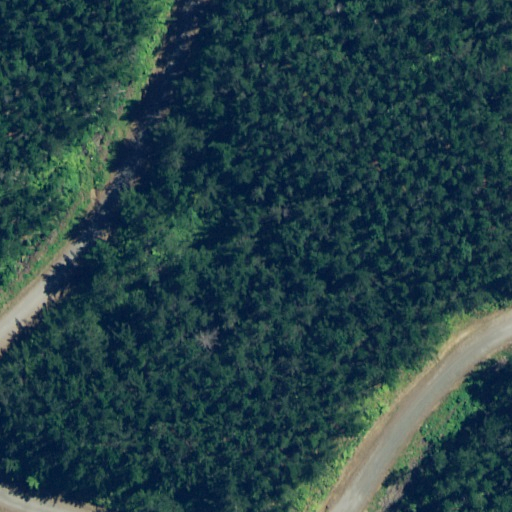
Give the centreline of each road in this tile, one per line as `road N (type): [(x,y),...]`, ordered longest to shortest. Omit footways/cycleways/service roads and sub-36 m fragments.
road 1 (unclassified): [(188,0),(176,56),(133,152),(72,249),(0,332)]
road 2 (unclassified): [(336,511),(414,403),(468,352),(511,326)]
